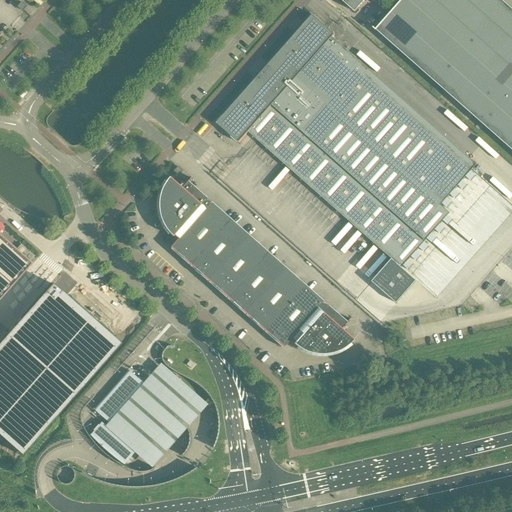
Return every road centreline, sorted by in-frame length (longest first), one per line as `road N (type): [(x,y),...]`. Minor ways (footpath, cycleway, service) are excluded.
road 1 (secondary): [(511,437),(269,496)]
road 2 (residential): [(71,174),(236,0)]
road 3 (residential): [(210,349),(95,243),(71,174)]
road 4 (secondary): [(336,511),(511,473)]
road 5 (residential): [(19,127),(122,0)]
road 6 (residential): [(269,496),(253,403),(210,349)]
road 7 (residential): [(210,349),(230,381),(247,500)]
